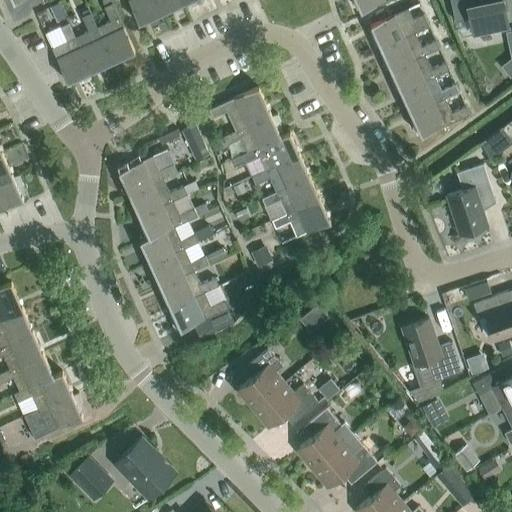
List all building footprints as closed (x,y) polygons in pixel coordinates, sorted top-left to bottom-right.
[(128,0),(139,21),(161,11),(155,0),(128,0)] [(155,0),(161,11),(183,1),(182,0),(155,0)] [(356,0),(361,9),(381,0),(356,0)] [(492,0),(489,1),(488,0),(450,0),(455,20),(470,17),(473,33),(508,25),(502,0),(492,0)] [(110,19),(96,26),(112,59),(134,49),(111,2),(104,5),(110,19)] [(374,47),(381,46),(415,31),(429,24),(426,17),(424,12),(413,17),(408,7),(370,24),(372,28),(369,30),(374,47)] [(90,70),(112,59),(96,26),(90,12),(82,15),(88,29),(75,36),(74,36),(90,70)] [(74,36),(75,36),(68,22),(46,32),(53,46),(52,47),(68,80),(71,78),(73,81),(91,77),(89,70),(90,70),(74,36)] [(385,69),(391,68),(425,52),(425,53),(439,47),(436,39),(421,45),(415,31),(381,46),(382,50),(379,52),(385,69)] [(394,91),(401,90),(435,74),(435,75),(449,68),(446,61),(432,67),(425,53),(425,52),(391,68),(392,72),(389,73),(394,91)] [(441,89),(435,75),(435,74),(401,90),(410,111),(445,96),(459,90),(456,82),(441,89)] [(236,130),(271,114),(259,85),(209,108),(213,116),(227,109),(235,129),(236,130)] [(451,111),(445,96),(410,111),(421,134),(470,112),(466,104),(451,111)] [(236,130),(235,129),(223,135),(227,143),(241,136),(247,150),(281,135),(284,134),(277,112),(271,114),(236,130)] [(210,152),(196,122),(182,129),(196,159),(210,152)] [(284,134),(281,135),(247,150),(231,157),(235,166),(260,154),(266,168),(266,169),(300,153),(290,131),(284,134)] [(491,134),(481,142),(490,159),(501,150),(491,134)] [(0,180),(13,175),(3,153),(0,154),(0,180)] [(276,190),(310,175),(300,153),(266,169),(266,168),(252,174),(256,182),(270,176),(276,190)] [(163,177),(178,171),(174,162),(160,169),(153,154),(119,170),(129,192),(163,177)] [(484,162),(457,170),(463,188),(447,193),(460,233),(488,224),(479,197),(494,192),(484,162)] [(0,207),(23,197),(13,175),(0,180),(0,207)] [(320,197),(310,175),(276,190),(262,196),(265,205),(280,198),(286,212),(320,197)] [(129,192),(139,214),(173,199),(199,187),(196,179),(169,191),(163,177),(129,192)] [(330,220),(320,197),(286,212),(272,218),(275,226),(290,220),(296,235),(330,220)] [(173,199),(139,214),(149,236),(174,225),(209,209),(205,201),(179,213),(173,199)] [(247,206),(235,211),(239,220),(251,215),(247,206)] [(181,239),(174,225),(149,236),(140,240),(151,262),(184,246),(184,247),(199,240),(195,232),(181,239)] [(272,259),(265,243),(251,250),(258,265),(272,259)] [(205,254),(209,262),(227,254),(223,245),(205,254)] [(195,269),(209,262),(205,254),(191,260),(184,247),(184,246),(151,262),(160,284),(194,268),(195,269)] [(160,284),(170,306),(204,290),(219,284),(215,276),(201,282),(195,269),(194,268),(160,284)] [(0,320),(24,310),(11,281),(0,286),(0,320)] [(511,301),(508,289),(473,301),(479,316),(485,314),(493,338),(511,331),(511,301)] [(204,290),(170,306),(172,309),(169,310),(174,328),(180,326),(181,328),(229,306),(225,298),(211,304),(204,290)] [(321,322),(330,315),(319,302),(311,309),(321,322)] [(34,332),(24,310),(0,320),(0,346),(0,347),(34,332)] [(428,358),(435,379),(462,369),(451,339),(439,344),(428,316),(402,325),(415,363),(428,358)] [(10,369),(44,354),(34,332),(0,347),(0,346),(0,355),(3,354),(10,368),(10,369)] [(237,388),(253,407),(284,381),(275,370),(283,364),(267,346),(249,362),(257,371),(237,388)] [(53,375),(44,354),(10,369),(10,368),(0,372),(0,382),(13,376),(20,390),(53,375)] [(489,412),(503,405),(511,400),(511,373),(510,375),(504,364),(473,381),(489,412)] [(53,375),(20,390),(14,393),(18,401),(32,394),(38,408),(39,409),(72,393),(62,371),(53,375)] [(330,376),(319,385),(330,397),(340,388),(330,376)] [(284,381),(253,407),(268,426),(288,409),(296,419),(318,400),(303,382),(293,391),(284,381)] [(412,388),(418,401),(430,395),(424,382),(412,388)] [(78,392),(72,393),(39,409),(38,408),(24,415),(35,437),(82,416),(80,411),(83,410),(78,392)] [(511,400),(503,405),(511,421),(511,427),(505,431),(510,442),(511,441),(511,400)] [(344,420),(341,422),(327,406),(308,422),(316,431),(296,448),(312,467),(354,432),(344,420)] [(411,436),(421,428),(413,417),(403,425),(411,436)] [(1,431),(0,431),(0,452),(9,448),(1,431)] [(354,432),(312,467),(328,486),(348,469),(356,478),(377,460),(362,442),(354,432)] [(114,462),(149,497),(176,471),(142,436),(114,462)] [(466,470),(479,459),(466,443),(453,455),(466,470)] [(427,458),(437,469),(446,462),(437,450),(427,458)] [(114,479),(89,453),(68,473),(93,499),(114,479)] [(494,457),(478,467),(484,478),(501,468),(494,457)] [(450,462),(438,470),(458,500),(469,493),(450,462)] [(355,508),(358,511),(388,511),(402,500),(394,490),(401,484),(386,466),(367,481),(375,491),(355,508)] [(168,511),(215,511),(203,498),(190,511),(175,511),(172,508),(168,511)] [(411,511),(402,500),(388,511),(424,511),(418,504),(411,511)]
